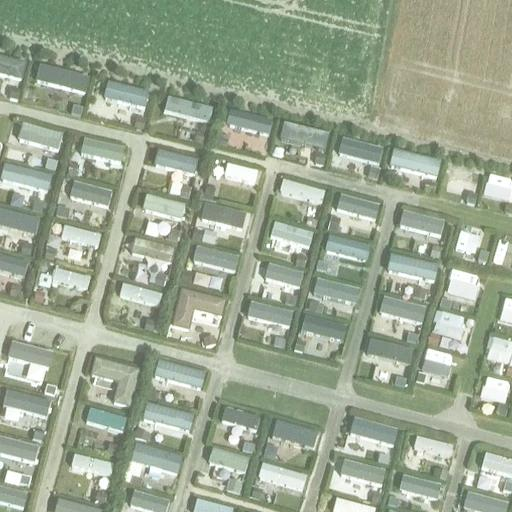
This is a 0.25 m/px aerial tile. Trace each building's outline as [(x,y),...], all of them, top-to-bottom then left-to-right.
[(0,81),(19,86),(23,69),(0,63),(0,81)] [(83,101),(87,85),(37,72),(33,89),(83,101)] [(142,115),(145,99),(105,90),(101,106),(142,115)] [(206,128),(210,114),(165,104),(162,118),(206,128)] [(266,142),(270,126),(227,117),(224,132),(266,142)] [(323,156),(327,140),(282,130),(278,146),(323,156)] [(55,157),(59,141),(20,131),(16,147),(55,157)] [(376,171),(380,155),(341,145),(337,161),(376,171)] [(118,170),(121,155),(81,147),(78,162),(118,170)] [(434,184),(438,168),(392,157),(388,173),(434,184)] [(191,183),(195,168),(156,158),(152,173),(191,183)] [(0,187),(44,198),(48,182),(2,171),(0,178),(0,187)] [(255,178),(225,171),(222,183),(252,190),(255,178)] [(437,189),(466,196),(470,182),(441,175),(437,189)] [(477,208),(496,213),(501,189),(483,185),(477,208)] [(318,214),(322,198),(284,187),(279,203),(318,214)] [(106,214),(110,198),(71,189),(67,205),(106,214)] [(177,226),(181,211),(144,201),(140,217),(177,226)] [(373,227),(377,212),(338,202),(334,217),(373,227)] [(243,222),(202,211),(198,228),(239,238),(243,222)] [(0,235),(32,243),(36,226),(0,216),(0,235)] [(442,229),(401,218),(397,233),(439,243),(442,229)] [(306,254),(310,240),(272,229),(268,243),(306,254)] [(95,254),(98,242),(61,233),(58,245),(95,254)] [(465,266),(472,243),(451,236),(444,260),(465,266)] [(368,253),(326,244),(322,259),(364,269),(368,253)] [(169,271),(173,255),(133,246),(129,261),(169,271)] [(237,263),(195,253),(191,269),(233,279),(237,263)] [(0,278),(21,284),(25,269),(0,262),(0,278)] [(435,272),(388,262),(385,279),(432,289),(435,272)] [(297,294),(301,279),(266,271),(263,286),(297,294)] [(85,296),(87,284),(53,276),(50,288),(85,296)] [(39,300),(42,287),(29,284),(26,297),(39,300)] [(443,284),(439,309),(457,312),(461,286),(443,284)] [(353,311),(357,296),(314,286),(311,301),(353,311)] [(155,316),(159,301),(121,292),(117,306),(155,316)] [(179,294),(170,331),(187,335),(192,314),(220,321),(224,305),(179,294)] [(424,315),(381,304),(377,321),(420,331),(424,315)] [(286,335),(290,319),(248,309),(244,325),(286,335)] [(344,334),(303,323),(298,339),(340,350),(344,334)] [(426,336),(449,341),(452,329),(428,324),(426,336)] [(411,358),(369,347),(365,362),(407,373),(411,358)] [(45,375),(50,359),(9,349),(5,365),(45,375)] [(477,371),(506,377),(510,356),(481,350),(477,371)] [(413,372),(437,378),(440,366),(417,359),(413,372)] [(139,375),(93,363),(89,380),(117,387),(111,408),(129,413),(139,375)] [(198,397),(203,380),(156,368),(151,385),(198,397)] [(470,411),(494,414),(497,392),(473,388),(470,411)] [(0,413),(43,424),(47,408),(4,398),(0,413)] [(187,439),(191,422),(145,411),(140,428),(187,439)] [(120,439),(124,425),(87,415),(84,429),(120,439)] [(254,438),(258,424),(224,415),(220,429),(254,438)] [(390,453),(395,437),(351,425),(347,442),(390,453)] [(316,441),(274,429),(269,446),(311,458),(316,441)] [(451,453),(414,444),(412,455),(448,464),(451,453)] [(0,462),(31,470),(35,454),(0,445),(0,462)] [(174,483),(179,464),(133,452),(128,471),(174,483)] [(241,480),(246,466),(209,456),(205,470),(241,480)] [(511,482),(511,467),(483,461),(480,475),(511,482)] [(108,483),(111,471),(71,462),(68,474),(108,483)] [(378,492),(382,477),(341,467),(338,483),(378,492)] [(304,484),(260,471),(256,485),(300,497),(304,484)] [(438,493),(400,483),(397,498),(435,507),(438,493)] [(0,510),(7,511),(21,511),(25,501),(0,494),(0,510)] [(165,511),(166,507),(130,498),(126,511),(165,511)] [(506,511),(507,511),(466,500),(462,511),(506,511)]
